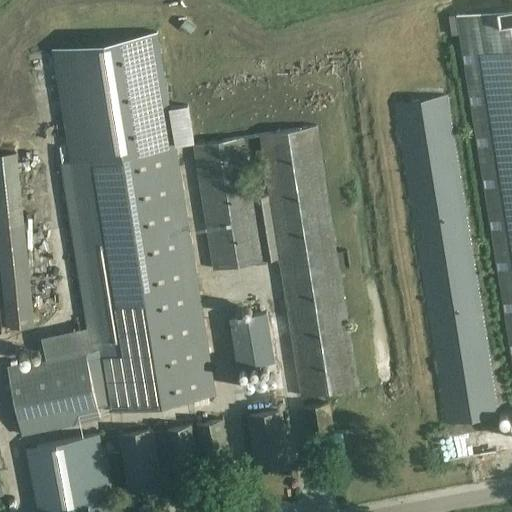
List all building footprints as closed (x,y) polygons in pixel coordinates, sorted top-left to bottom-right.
[(511,357),(511,5),(457,14),(511,357)] [(102,356),(87,358),(85,349),(7,366),(22,434),(100,417),(98,406),(109,404),(110,410),(214,394),(174,143),(157,32),(52,49),(70,160),(102,356)] [(497,415),(446,96),(395,104),(446,423),(497,415)] [(252,197),(243,141),(195,149),(214,268),(279,258),(301,396),(357,387),(316,128),(260,136),(269,195),(252,197)] [(0,153),(0,259),(7,328),(34,325),(15,152),(0,153)] [(38,198),(37,170),(26,170),(27,198),(38,198)] [(228,316),(236,367),(275,361),(267,310),(228,316)] [(329,402),(302,406),(307,442),(335,438),(329,402)] [(287,467),(280,410),(249,414),(256,471),(287,467)] [(202,458),(229,454),(223,418),(196,422),(202,458)] [(171,464),(188,461),(198,459),(192,423),(165,427),(171,464)] [(160,484),(150,428),(121,434),(131,489),(160,484)] [(113,511),(99,433),(36,445),(49,511),(69,507),(69,511),(113,511)]
